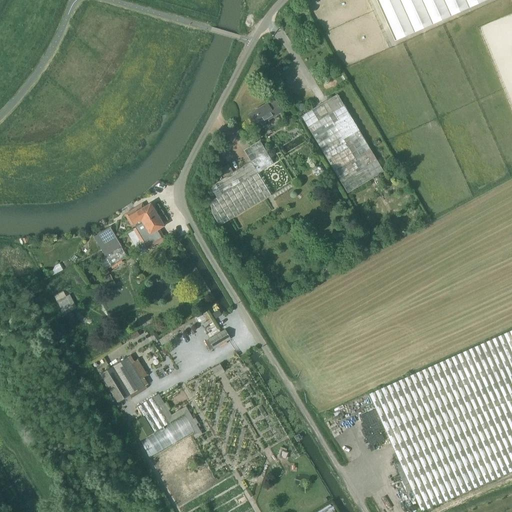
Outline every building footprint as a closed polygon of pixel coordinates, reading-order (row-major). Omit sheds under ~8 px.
[(376,0),(394,38),(478,0),(376,0)] [(300,116),(347,194),(383,172),(337,95),(300,116)] [(267,120),(281,111),(275,102),(268,106),(267,103),(247,115),(255,128),(256,128),(257,129),(259,130),(268,124),(268,122),(267,120)] [(250,162),(233,172),(225,177),(209,187),(215,198),(208,202),(212,215),(219,227),(270,195),(257,173),(272,163),(259,141),(243,151),(250,162)] [(220,170),(225,177),(233,172),(228,165),(220,170)] [(313,175),(316,177),(320,176),(322,173),(322,169),(319,167),(315,168),(312,171),(313,175)] [(135,223),(137,226),(156,215),(149,204),(137,212),(135,209),(132,210),(125,215),(129,222),(131,225),(135,223)] [(156,215),(137,226),(133,229),(141,241),(142,241),(143,242),(151,244),(153,243),(153,244),(163,239),(160,233),(159,234),(156,230),(162,226),(156,215)] [(93,237),(100,248),(116,239),(109,228),(93,237)] [(116,239),(100,248),(104,256),(98,259),(104,270),(126,258),(120,246),(116,239)] [(79,275),(75,277),(74,277),(78,284),(83,282),(79,275)] [(110,281),(107,276),(98,281),(102,286),(110,281)] [(48,287),(58,303),(62,311),(71,307),(65,297),(68,296),(59,280),(48,287)] [(212,313),(215,318),(220,315),(217,310),(212,313)] [(225,330),(207,340),(213,349),(230,339),(225,330)] [(511,330),(369,394),(422,511),(511,471),(511,330)] [(144,386),(126,358),(100,374),(117,403),(144,386)] [(145,417),(140,420),(130,426),(139,440),(171,421),(157,398),(155,396),(139,406),(145,417)] [(281,450),(278,457),(285,459),(287,452),(281,450)]
